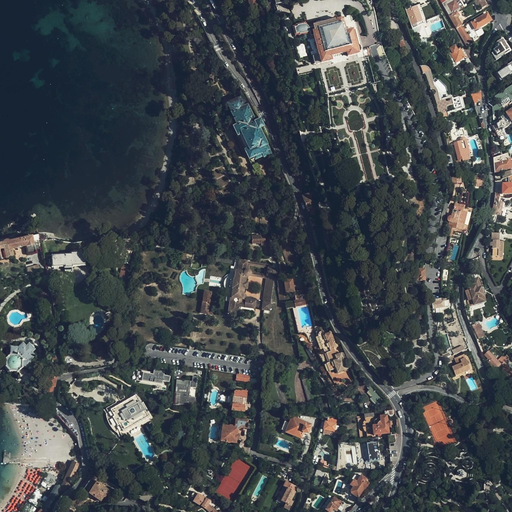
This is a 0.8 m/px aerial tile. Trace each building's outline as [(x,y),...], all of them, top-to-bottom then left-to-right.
[(442,4),(449,16),(456,13),(460,10),(459,9),(463,6),(459,0),(448,0),(442,4)] [(459,0),(463,6),(459,9),(460,10),(468,6),(464,0),(459,0)] [(489,6),(485,0),(477,0),(474,2),(476,6),(477,5),(478,7),(480,6),(482,9),(486,6),(487,7),(489,6)] [(406,9),(413,29),(425,24),(419,6),(412,9),(411,7),(406,9)] [(449,16),(457,29),(461,27),(460,26),(458,21),(459,18),(456,13),(449,16)] [(465,27),(473,41),(478,38),(475,32),(491,22),(487,15),(465,27)] [(357,26),(351,28),(352,31),(346,32),(345,29),(343,22),(339,20),(326,23),(314,26),(313,24),(308,26),(305,24),(305,23),(295,26),(295,27),(292,28),(294,37),(298,36),(298,37),(308,35),(309,39),(314,38),(315,43),(314,45),(315,48),(317,49),(318,55),(318,56),(316,55),(314,56),(314,57),(312,57),(314,65),(315,64),(318,65),(319,64),(320,63),(321,64),(331,61),(330,57),(347,53),(348,57),(364,53),(363,48),(357,26)] [(461,27),(457,29),(466,45),(473,41),(465,27),(464,25),(461,27)] [(405,45),(399,30),(392,33),(395,42),(397,41),(400,47),(405,45)] [(445,40),(450,70),(457,66),(455,63),(458,61),(457,59),(463,56),(462,55),(465,53),(462,48),(459,50),(456,52),(454,48),(452,44),(450,44),(450,41),(449,42),(449,40),(445,40)] [(502,43),(500,41),(496,43),(497,45),(498,47),(496,49),(493,51),(494,52),(491,54),(496,62),(505,56),(504,54),(509,50),(504,42),(502,43)] [(473,75),(476,73),(468,59),(465,61),(464,62),(473,75)] [(501,70),(497,73),(499,76),(497,76),(501,81),(506,78),(505,76),(511,72),(511,64),(503,71),(501,70)] [(494,99),(497,104),(508,97),(510,101),(511,100),(511,86),(494,97),(495,98),(494,99)] [(464,91),(454,94),(455,97),(436,102),(439,114),(447,111),(448,113),(456,112),(456,111),(465,108),(462,98),(466,97),(464,91)] [(480,92),(471,94),(471,95),(470,96),(473,104),(478,102),(478,101),(481,100),(480,92)] [(497,104),(498,105),(500,103),(502,107),(510,101),(508,97),(497,104)] [(244,108),(239,99),(227,105),(232,114),(233,114),(239,126),(234,128),(238,136),(241,135),(248,149),(245,151),(249,159),(253,157),(262,153),(264,156),(264,157),(270,154),(258,130),(262,128),(259,120),(255,123),(247,107),(244,108)] [(492,108),(494,121),(498,118),(496,115),(496,113),(500,111),(503,109),(502,107),(500,103),(498,105),(492,108)] [(511,109),(501,117),(503,120),(507,126),(511,124),(506,118),(508,117),(511,123),(511,109)] [(474,130),(482,127),(481,123),(479,117),(471,117),(470,118),(474,130)] [(492,127),(495,133),(496,136),(499,142),(506,139),(502,131),(507,127),(507,126),(503,120),(498,123),(499,124),(492,127)] [(452,146),(455,146),(458,161),(456,161),(457,166),(463,165),(462,161),(469,160),(468,155),(469,155),(466,140),(465,139),(464,138),(462,138),(461,139),(460,140),(460,142),(455,143),(454,140),(451,141),(452,146)] [(494,158),(495,172),(511,169),(509,159),(507,154),(494,158)] [(511,178),(511,170),(502,173),(504,179),(507,178),(511,177),(511,178)] [(482,176),(474,177),(474,184),(476,184),(476,186),(482,186),(482,176)] [(511,194),(511,184),(502,185),(502,194),(511,194)] [(312,193),(302,196),(308,213),(315,210),(313,205),(315,205),(312,193)] [(502,203),(503,197),(500,197),(494,197),(494,202),(493,211),(492,214),(494,215),(493,218),(497,219),(498,216),(500,216),(502,209),(504,209),(505,204),(502,203)] [(449,222),(446,236),(451,237),(452,231),(453,229),(454,229),(464,232),(469,213),(468,213),(469,208),(462,206),(452,204),(449,217),(448,217),(447,218),(447,219),(447,221),(448,222),(449,222)] [(492,256),(498,256),(498,251),(502,251),(503,241),(498,241),(495,241),(495,238),(498,238),(498,234),(491,234),(491,243),(489,243),(489,244),(489,246),(492,246),(492,256)] [(260,236),(251,237),(252,245),(261,244),(261,246),(264,245),(264,240),(261,240),(260,236)] [(0,244),(0,251),(4,250),(6,260),(14,259),(12,251),(26,247),(28,255),(36,253),(35,250),(40,249),(38,241),(33,242),(32,237),(0,244)] [(131,266),(134,249),(132,249),(131,245),(125,245),(125,256),(122,261),(123,261),(131,266)] [(71,256),(48,257),(48,264),(53,263),(53,268),(65,267),(65,273),(72,272),(72,267),(85,266),(84,260),(83,260),(83,254),(71,254),(71,256)] [(233,289),(232,297),(231,297),(228,313),(239,314),(240,306),(255,308),(255,307),(261,308),(261,309),(270,310),(276,268),(268,267),(269,265),(247,261),(240,260),(238,270),(236,270),(234,279),(233,280),(232,287),(232,289),(233,289)] [(119,278),(127,280),(131,266),(123,261),(119,278)] [(27,268),(29,274),(41,271),(39,265),(27,268)] [(419,269),(416,268),(415,279),(426,280),(426,277),(425,277),(425,271),(419,270),(419,269)] [(480,288),(479,283),(477,279),(473,280),(473,286),(474,287),(469,289),(469,291),(466,292),(469,300),(472,299),(474,305),(485,301),(480,288)] [(295,293),(295,292),(292,280),(283,281),(286,294),(295,293)] [(52,284),(50,288),(53,306),(58,306),(57,300),(59,300),(57,286),(56,284),(55,284),(52,284)] [(296,301),(309,298),(308,290),(295,292),(295,293),(296,301)] [(204,291),(200,313),(212,315),(216,293),(212,293),(204,291)] [(38,304),(47,303),(46,294),(37,295),(38,304)] [(311,304),(309,298),(296,301),(285,303),(286,309),(311,304)] [(441,299),(432,300),(433,308),(436,308),(436,314),(440,314),(440,308),(449,307),(448,301),(441,302),(441,299)] [(501,312),(496,301),(494,303),(495,306),(488,308),(491,316),(501,312)] [(484,336),(477,321),(473,323),(479,338),(484,336)] [(117,336),(117,331),(114,331),(114,329),(110,329),(110,331),(108,331),(109,336),(110,336),(110,338),(114,338),(114,336),(117,336)] [(345,367),(347,366),(342,355),(341,354),(337,356),(334,349),(337,348),(332,333),(325,336),(331,352),(326,354),(330,364),(327,365),(330,372),(335,370),(337,373),(346,370),(345,367)] [(4,368),(9,372),(9,373),(10,372),(18,372),(22,368),(30,368),(30,360),(34,357),(31,353),(34,350),(29,345),(26,347),(22,344),(17,348),(10,348),(10,355),(5,360),(6,360),(5,367),(4,368)] [(454,355),(468,349),(467,345),(452,350),(454,355)] [(305,350),(310,359),(313,357),(308,348),(305,350)] [(486,360),(494,370),(501,364),(508,359),(509,358),(506,355),(504,357),(502,355),(496,361),(488,352),(484,355),(487,359),(486,360)] [(463,356),(454,359),(456,366),(451,368),(455,376),(469,370),(463,356)] [(137,372),(136,381),(156,384),(155,389),(167,392),(170,377),(163,376),(164,373),(153,371),(153,373),(152,375),(140,373),(137,372)] [(363,376),(360,378),(365,384),(368,382),(363,376)] [(50,393),(51,392),(53,387),(54,387),(55,379),(47,377),(45,385),(46,386),(45,391),(47,393),(50,393)] [(310,406),(318,403),(311,379),(303,381),(310,406)] [(184,381),(177,381),(175,394),(178,394),(179,384),(184,385),(184,381)] [(188,382),(184,381),(184,385),(179,384),(178,394),(181,394),(180,396),(179,396),(178,405),(194,406),(195,398),(189,397),(190,388),(188,387),(188,382)] [(442,381),(441,388),(447,390),(449,383),(442,381)] [(371,399),(378,408),(384,402),(370,386),(367,388),(370,391),(368,392),(371,395),(373,397),(371,399)] [(235,391),(234,392),(233,396),(238,397),(237,405),(232,405),(231,410),(244,412),(244,410),(248,411),(249,406),(244,405),(246,392),(240,391),(240,392),(235,391)] [(136,396),(111,411),(115,417),(113,419),(117,425),(119,424),(123,431),(148,417),(144,411),(146,410),(143,403),(140,404),(136,396)] [(364,415),(367,439),(374,438),(374,436),(389,434),(388,428),(390,427),(389,422),(387,422),(387,416),(380,417),(379,413),(364,415)] [(335,426),(336,418),(331,418),(331,420),(328,419),(327,421),(325,421),(323,430),(330,431),(334,431),(334,433),(337,434),(338,426),(335,426)] [(289,424),(284,422),(281,431),(300,438),(302,432),(306,434),(309,426),(291,419),(289,424)] [(229,427),(222,426),(220,442),(235,444),(236,440),(238,440),(239,439),(239,437),(239,436),(237,435),(237,431),(242,428),(246,429),(247,422),(235,420),(234,427),(229,426),(229,427)] [(387,437),(388,444),(395,443),(394,436),(387,437)] [(367,444),(369,462),(379,460),(377,443),(367,444)] [(327,462),(321,461),(319,468),(326,470),(326,468),(327,468),(327,466),(326,465),(327,462)] [(77,466),(77,465),(72,463),(64,480),(60,487),(58,488),(59,489),(59,490),(59,491),(60,491),(64,494),(72,484),(70,483),(71,481),(70,481),(71,478),(73,478),(78,468),(77,466)] [(366,480),(361,476),(356,483),(353,481),(350,485),(353,487),(350,491),(351,493),(358,498),(364,489),(365,490),(369,484),(365,481),(366,480)] [(105,489),(107,486),(94,478),(92,481),(90,480),(83,490),(88,494),(87,494),(100,503),(103,498),(105,498),(107,497),(107,496),(107,494),(106,493),(108,491),(105,489)] [(294,486),(286,482),(277,499),(286,504),(283,508),(288,510),(290,506),(288,505),(295,492),(294,486)] [(54,487),(48,498),(42,507),(42,508),(42,509),(38,511),(45,511),(50,504),(59,490),(59,489),(54,487)] [(193,502),(199,505),(206,509),(210,502),(194,492),(191,496),(195,499),(193,502)] [(82,500),(76,494),(71,500),(76,505),(82,500)] [(335,496),(325,510),(329,511),(331,511),(332,511),(333,509),(335,510),(336,511),(338,509),(341,511),(347,503),(345,502),(345,503),(335,496)] [(307,497),(302,511),(304,511),(307,511),(314,500),(307,497)]
